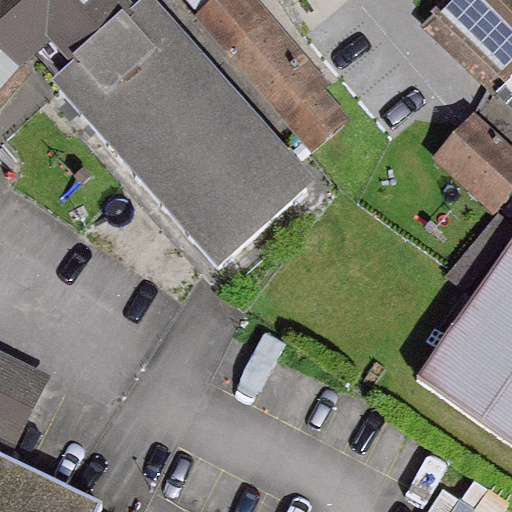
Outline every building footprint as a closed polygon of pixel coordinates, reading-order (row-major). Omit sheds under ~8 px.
[(0,0),(0,60),(12,72),(22,63),(30,56),(59,88),(54,93),(104,149),(103,150),(107,154),(108,153),(131,179),(130,180),(134,184),(135,183),(158,209),(157,210),(160,214),(161,213),(184,239),(183,239),(187,244),(188,243),(213,272),(300,193),(275,165),(276,165),(273,161),(272,161),(249,136),(250,135),(246,131),(245,131),(222,106),(223,105),(219,101),(218,102),(195,76),(196,75),(193,71),(192,72),(141,15),(142,14),(129,0),(0,0)] [(315,96),(233,0),(216,0),(193,20),(307,153),(338,127),(312,98),(315,96)] [(511,114),(511,0),(457,0),(421,30),(491,97),(511,114)] [(442,0),(448,6),(422,28),(421,30),(457,0),(442,0)] [(0,90),(14,74),(12,72),(0,60),(0,90)] [(490,144),(488,148),(464,126),(434,159),(481,203),(476,208),(487,218),(506,197),(497,189),(511,172),(511,169),(491,150),(493,147),(490,144)] [(511,239),(411,384),(511,454),(511,239)] [(0,366),(0,458),(37,385),(0,366)] [(0,511),(95,511),(96,511),(61,494),(0,465),(0,511)]
